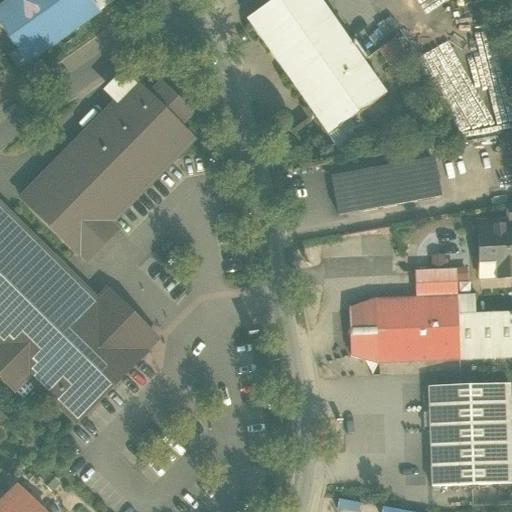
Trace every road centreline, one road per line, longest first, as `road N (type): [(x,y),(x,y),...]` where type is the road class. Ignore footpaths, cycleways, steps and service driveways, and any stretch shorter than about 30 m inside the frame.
road 1 (residential): [(295,511),(304,433),(255,169),(190,1)]
road 2 (residential): [(190,1),(0,135)]
